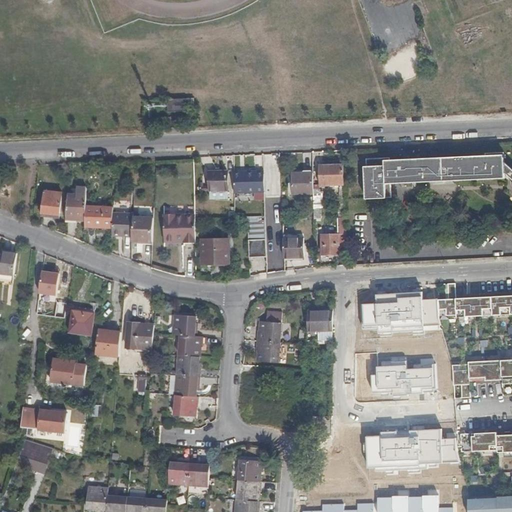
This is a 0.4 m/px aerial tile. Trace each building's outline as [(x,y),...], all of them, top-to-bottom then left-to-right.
[(170,111),(193,110),(193,98),(169,98),(170,111)] [(485,154),(444,156),(447,180),(486,178),(489,232),(507,231),(504,151),(485,152),(485,154)] [(427,181),(424,157),(390,159),(389,156),(366,157),(366,174),(368,197),(391,196),(391,182),(399,182),(427,181)] [(447,180),(444,156),(424,157),(427,181),(447,180)] [(343,168),(343,163),(319,164),(320,184),(344,183),(343,168)] [(209,171),(209,189),(226,189),(226,171),(209,171)] [(264,192),(263,171),(234,171),(234,191),(264,192)] [(292,193),(313,193),(313,173),(292,173),(292,193)] [(61,193),(44,191),(41,212),(53,214),(59,214),(61,193)] [(85,204),(86,193),(76,193),(68,193),(66,218),(85,219),(85,204)] [(276,207),(275,197),(266,198),(266,228),(280,228),(280,220),(276,220),(276,214),(281,214),(281,206),(276,207)] [(100,225),(112,226),(113,213),(113,205),(85,204),(85,219),(85,225),(100,225)] [(223,217),(235,216),(235,206),(223,207),(223,217)] [(133,217),(133,214),(113,213),(112,226),(112,235),(132,236),(133,217)] [(195,218),(195,214),(168,214),(167,245),(184,245),(184,242),(184,239),(195,240),(195,218)] [(136,217),(135,241),(143,241),(152,242),(153,218),(136,217)] [(265,217),(248,217),(248,239),(266,239),(265,217)] [(345,217),(337,217),(338,234),(339,253),(346,253),(345,217)] [(267,272),(270,272),(270,268),(274,268),(272,241),(278,241),(277,239),(272,239),(272,234),(266,235),(266,239),(267,257),(267,272)] [(339,253),(338,234),(321,234),(322,253),(339,253)] [(283,236),(284,257),(304,256),(303,236),(283,236)] [(228,262),(227,238),(201,238),(201,262),(228,262)] [(248,257),(267,257),(266,239),(247,240),(248,257)] [(14,274),(17,253),(3,251),(0,272),(0,283),(9,284),(10,277),(6,276),(7,274),(14,274)] [(40,292),(56,294),(59,273),(52,272),(43,270),(40,292)] [(439,299),(439,315),(509,311),(510,314),(511,313),(511,289),(510,290),(510,291),(505,291),(505,295),(480,297),(468,297),(456,298),(455,283),(447,284),(448,298),(439,299)] [(377,303),(362,304),(363,329),(378,328),(379,333),(425,330),(424,325),(441,324),(439,318),(439,315),(439,299),(423,299),(422,291),(376,294),(377,303)] [(78,334),(81,311),(72,310),(69,332),(78,334)] [(255,340),(277,341),(278,321),(279,311),(265,310),(265,320),(259,319),(258,330),(256,330),(255,340)] [(95,313),(81,311),(78,334),(88,335),(89,327),(92,328),(95,313)] [(332,330),(333,311),(307,311),(307,337),(318,337),(318,330),(332,330)] [(180,335),(197,337),(198,326),(195,326),(196,316),(176,315),(174,335),(180,335)] [(153,334),(154,325),(128,324),(126,347),(152,349),(153,334)] [(119,356),(121,332),(99,330),(96,353),(119,356)] [(202,347),(203,337),(197,337),(180,335),(178,355),(199,357),(200,347),(202,347)] [(257,350),(256,360),(276,361),(277,341),(255,340),(255,350),(257,350)] [(424,389),(437,388),(435,349),(377,351),(378,373),(372,374),(372,392),(393,391),(393,395),(408,395),(408,393),(424,393),(424,389)] [(198,366),(199,357),(178,355),(177,375),(200,377),(201,367),(198,366)] [(84,386),(86,366),(67,363),(67,361),(53,359),(51,382),(84,386)] [(470,365),(453,366),(455,386),(462,386),(463,399),(472,398),(471,382),(503,380),(504,396),(511,394),(511,359),(470,362),(470,365)] [(199,387),(200,377),(177,375),(175,395),(196,397),(197,387),(199,387)] [(198,406),(199,397),(196,397),(175,395),(174,414),(194,416),(195,406),(198,406)] [(44,411),(44,408),(40,407),(39,411),(25,409),(23,428),(64,433),(67,414),(50,412),(44,411)] [(313,432),(330,432),(330,416),(313,416),(313,432)] [(457,450),(456,437),(442,438),(442,428),(410,429),(411,434),(398,435),(397,430),(382,431),(382,435),(367,435),(368,467),(376,467),(376,471),(428,468),(428,463),(460,461),(457,450)] [(511,430),(463,434),(464,451),(497,449),(497,452),(511,450),(511,430)] [(54,448),(25,438),(19,455),(48,464),(52,453),(54,449),(54,448)] [(54,449),(52,453),(62,457),(64,451),(54,449)] [(240,459),(238,479),(259,481),(260,470),(262,470),(262,461),(259,460),(252,460),(240,459)] [(179,462),(169,462),(168,483),(188,484),(189,461),(180,460),(179,462)] [(199,461),(189,461),(188,484),(208,486),(208,478),(209,464),(198,464),(199,461)] [(260,490),(261,481),(259,481),(238,479),(237,499),(258,501),(258,490),(260,490)] [(97,511),(105,511),(107,495),(107,489),(88,488),(87,509),(96,509),(96,511),(97,511)] [(125,511),(127,497),(107,495),(105,511),(125,511)] [(438,495),(423,495),(423,496),(408,497),(408,495),(393,496),(393,497),(377,497),(377,502),(357,502),(357,508),(344,508),(344,502),(322,502),(322,508),(302,508),(302,511),(453,511),(453,507),(439,508),(438,495)] [(145,511),(147,499),(127,497),(125,511),(145,511)] [(497,500),(469,502),(469,511),(511,511),(511,497),(497,498),(497,500)] [(166,500),(147,499),(145,511),(165,511),(166,508),(166,500)] [(259,510),(260,501),(258,501),(237,499),(236,511),(256,511),(257,510),(259,510)]
